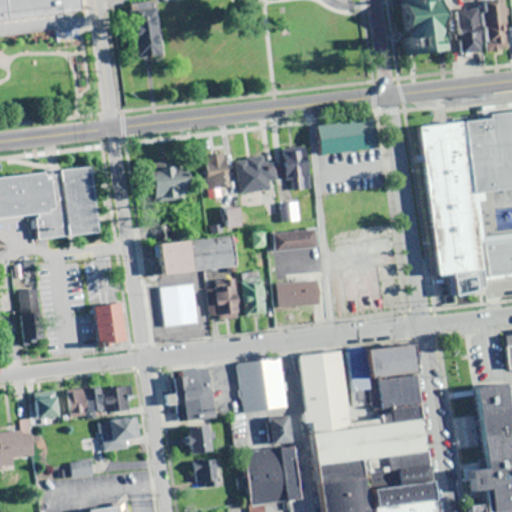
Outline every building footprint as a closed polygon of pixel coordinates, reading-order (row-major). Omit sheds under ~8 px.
[(82,0),(84,8),(0,18),(0,0),(82,0)] [(139,58),(166,54),(160,6),(157,7),(156,0),(149,0),(135,2),(136,9),(134,10),(139,58)] [(403,0),(446,0),(453,49),(410,55),(403,0)] [(486,1),(496,0),(506,0),(511,48),(489,51),(485,11),(487,11),(486,1)] [(457,10),(480,8),(484,51),(461,53),(457,10)] [(0,108),(66,102),(60,31),(37,33),(39,59),(0,63),(0,108)] [(472,194),(511,189),(511,112),(493,115),(494,119),(463,123),(472,194)] [(375,150),(372,121),(316,127),(320,156),(375,150)] [(463,123),(419,129),(437,276),(482,271),(472,194),(463,123)] [(286,149),(286,179),(310,179),(310,149),(286,149)] [(206,156),(208,190),(230,188),(228,154),(206,156)] [(267,165),(266,157),(238,159),(241,193),(278,189),(276,164),(267,165)] [(153,163),(154,201),(189,201),(189,162),(153,163)] [(41,238),(38,214),(0,218),(0,177),(48,172),(47,168),(62,167),(62,169),(94,166),(101,231),(41,238)] [(230,228),(242,226),(240,209),(228,211),(230,228)] [(274,232),(274,251),(318,249),(318,231),(274,232)] [(238,268),(234,236),(194,240),(194,241),(163,244),(166,275),(238,268)] [(246,317),(267,315),(263,274),(242,275),(246,317)] [(237,279),(216,281),(217,288),(208,289),(211,321),(241,317),(237,279)] [(320,281),(277,284),(279,313),(321,311),(320,281)] [(36,340),(34,311),(39,311),(38,291),(19,292),(21,313),(23,341),(36,340)] [(93,311),(121,304),(127,347),(101,354),(93,311)] [(511,332),(503,334),(506,371),(511,370),(511,332)] [(436,511),(416,344),(347,353),(352,392),(370,390),(369,380),(378,380),(382,420),(350,424),(341,352),(299,357),(317,511),(436,511)] [(242,414),(286,409),(280,359),(237,364),(242,414)] [(216,420),(211,371),(174,374),(179,423),(216,420)] [(511,511),(511,407),(509,384),(475,388),(485,470),(474,471),(476,493),(485,492),(488,511),(476,511),(511,511)] [(129,414),(128,389),(70,391),(71,417),(129,414)] [(59,419),(59,393),(37,393),(37,419),(59,419)] [(267,418),(268,445),(291,444),(290,417),(267,418)] [(101,422),(103,451),(136,449),(134,420),(101,422)] [(13,459),(34,457),(30,426),(20,427),(21,432),(0,434),(0,468),(14,467),(13,459)] [(188,427),(189,454),(213,454),(212,426),(188,427)] [(294,447),(242,454),(249,507),(300,500),(294,447)] [(91,462),(71,465),(72,479),(92,477),(91,462)] [(195,486),(212,484),(209,462),(193,463),(195,486)]
